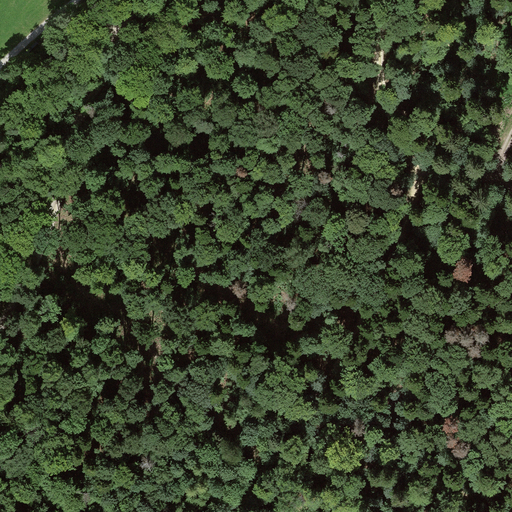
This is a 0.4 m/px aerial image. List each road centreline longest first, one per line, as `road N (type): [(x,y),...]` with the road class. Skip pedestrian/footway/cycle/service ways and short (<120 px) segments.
road 1 (track): [(232,511),(346,351),(408,217),(424,153)]
road 2 (track): [(135,0),(77,121),(59,199),(0,326)]
road 3 (track): [(511,189),(424,153),(385,103),(377,39),(382,0)]
